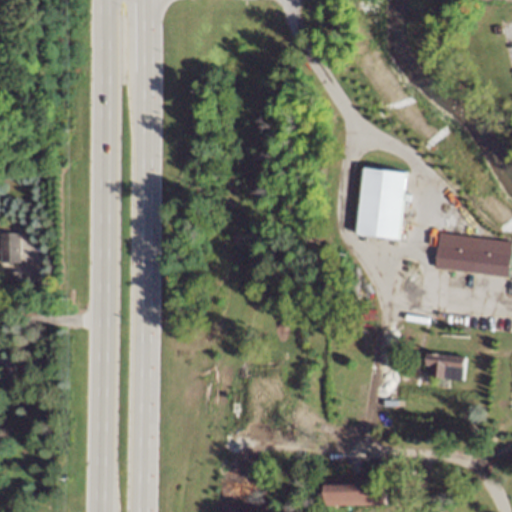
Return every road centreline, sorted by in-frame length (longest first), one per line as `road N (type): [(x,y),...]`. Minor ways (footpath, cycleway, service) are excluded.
road 1 (primary): [(140,511),(150,0)]
road 2 (primary): [(107,0),(98,511)]
